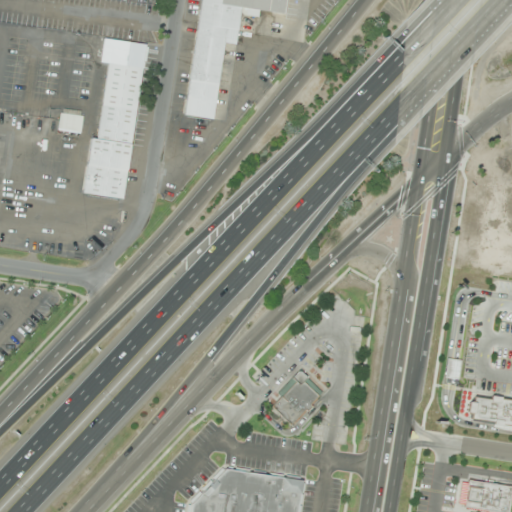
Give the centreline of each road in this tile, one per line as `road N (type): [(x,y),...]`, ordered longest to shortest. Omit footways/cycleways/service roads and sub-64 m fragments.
road 1 (motorway): [(404,51),(0,493)]
road 2 (motorway): [(404,51),(0,440)]
road 3 (secondary): [(363,0),(144,260),(0,415)]
road 4 (motorway): [(28,511),(400,112)]
road 5 (secondary): [(79,511),(434,164)]
road 6 (motorway): [(119,465),(248,316),(400,112)]
road 7 (secondary): [(434,164),(376,511)]
road 8 (residential): [(177,0),(148,199),(126,238),(80,281)]
road 9 (secondary): [(461,0),(434,164)]
road 10 (motorway): [(400,112),(507,0)]
road 11 (residential): [(390,433),(511,453)]
road 12 (tertiary): [(0,267),(119,288)]
